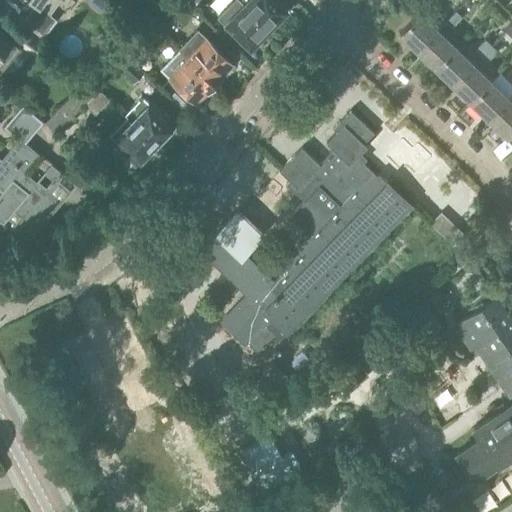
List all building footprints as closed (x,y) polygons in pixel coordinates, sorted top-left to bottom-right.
[(33,0),(36,2),(21,20),(43,38),(58,20),(50,14),(59,0),(33,0)] [(268,28),(238,0),(233,0),(218,16),(234,33),(236,30),(251,46),(268,28)] [(238,0),(268,28),(285,10),(274,0),(238,0)] [(456,10),(438,28),(421,11),(400,32),(419,50),(457,11),(456,10)] [(463,16),(457,11),(419,50),(437,67),(457,46),(447,37),(455,29),(452,27),(463,16)] [(155,22),(163,30),(173,20),(165,12),(155,22)] [(0,70),(0,71),(20,46),(0,30),(0,70)] [(214,82),(222,74),(226,74),(231,69),(231,65),(232,63),(206,38),(197,30),(179,49),(178,49),(214,82)] [(26,32),(19,42),(34,54),(41,44),(26,32)] [(481,55),(497,38),(491,32),(474,49),(481,55)] [(497,38),(481,55),(487,61),(503,44),(497,38)] [(139,64),(154,48),(144,39),(130,56),(139,64)] [(457,46),(437,67),(454,84),(474,62),(457,46)] [(214,82),(178,49),(171,57),(179,65),(169,76),(196,101),(214,82)] [(119,67),(133,81),(143,71),(128,57),(119,67)] [(101,78),(108,70),(95,59),(88,68),(101,78)] [(474,62),(454,84),(471,100),(491,79),(474,62)] [(509,96),(491,79),(471,100),(488,117),(509,96)] [(88,99),(95,92),(84,81),(76,89),(88,99)] [(95,92),(88,99),(84,104),(95,114),(110,98),(99,89),(96,93),(95,92)] [(509,96),(488,117),(507,135),(511,129),(511,93),(509,96)] [(149,100),(148,101),(142,95),(127,111),(125,112),(131,118),(156,141),(173,123),(149,100)] [(0,123),(1,122),(0,120),(0,186),(3,189),(0,192),(0,224),(4,221),(9,216),(16,222),(12,227),(29,240),(61,202),(49,191),(26,172),(41,154),(25,142),(43,121),(23,104),(4,126),(18,138),(1,159),(0,157),(0,123)] [(71,117),(60,106),(46,122),(57,132),(71,117)] [(276,339),(277,340),(408,203),(376,173),(375,174),(355,156),(365,145),(362,142),(372,132),(349,109),(331,127),(335,131),(325,141),(332,148),(317,163),(300,146),(278,169),(288,179),(285,183),(303,200),(291,213),(310,232),(274,270),(247,244),(256,235),(233,213),(218,228),(219,229),(200,248),(247,293),(221,320),(243,341),(244,340),(256,351),(272,334),(277,338),(276,339)] [(156,141),(131,118),(114,136),(110,133),(111,132),(110,131),(109,132),(109,133),(102,140),(118,155),(125,148),(137,160),(156,141)] [(441,211),(430,222),(454,246),(465,235),(441,211)] [(455,323),(475,353),(481,349),(511,395),(511,397),(471,426),(479,437),(455,452),(473,481),(511,453),(511,319),(496,296),(455,323)] [(421,326),(430,318),(415,300),(406,307),(421,326)] [(426,361),(440,352),(434,342),(420,351),(426,361)] [(347,366),(348,367),(359,381),(368,374),(357,360),(356,359),(347,366)] [(359,381),(348,367),(334,379),(345,392),(359,381)] [(278,387),(288,398),(303,383),(292,372),(278,387)] [(270,435),(238,451),(261,494),(303,471),(292,450),(281,456),(270,435)]
